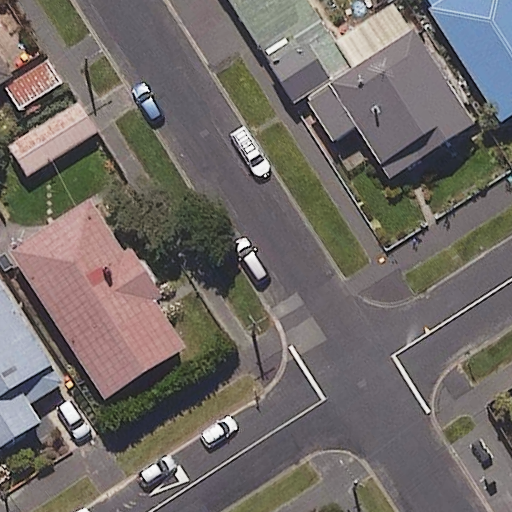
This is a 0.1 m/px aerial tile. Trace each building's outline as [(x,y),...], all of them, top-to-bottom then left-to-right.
[(398,12),(342,50),(307,0),(225,0),(301,113),(305,110),(334,153),(360,135),(396,188),(479,132),(398,12)] [(511,0),(423,0),(496,119),(511,109),(511,0)] [(44,54),(0,82),(0,86),(17,112),(62,83),(44,54)] [(92,133),(74,103),(7,144),(24,173),(92,133)] [(149,299),(159,292),(128,244),(117,252),(84,200),(5,252),(98,396),(177,344),(149,299)] [(60,380),(0,284),(0,440),(35,419),(25,402),(60,380)]
